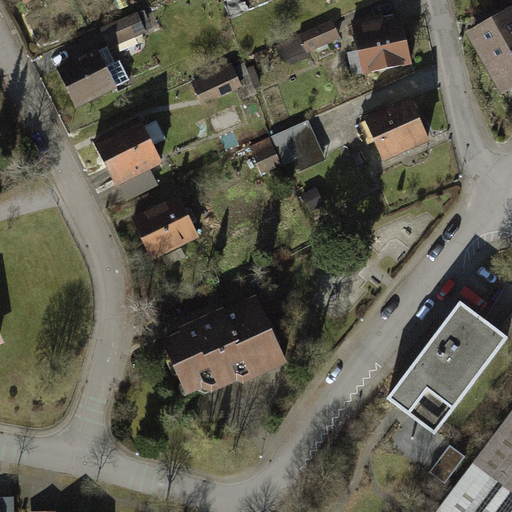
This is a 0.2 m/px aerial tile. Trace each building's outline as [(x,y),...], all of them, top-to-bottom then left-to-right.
[(511,11),(474,33),(494,67),(491,69),(502,90),(511,84),(511,11)] [(137,12),(105,24),(113,46),(145,34),(137,12)] [(331,23),(304,35),(312,53),(339,41),(331,23)] [(408,24),(362,29),(366,72),(413,66),(408,24)] [(113,49),(66,70),(82,107),(129,87),(113,49)] [(234,73),(199,88),(207,106),(241,90),(234,73)] [(415,110),(368,128),(381,161),(427,143),(415,110)] [(311,125),(254,150),(265,174),(296,160),(302,173),(328,162),(311,125)] [(143,126),(101,146),(120,187),(162,167),(143,126)] [(182,201),(139,220),(156,257),(199,238),(182,201)] [(438,436),(511,342),(511,341),(464,304),(390,398),(438,436)] [(262,307),(173,342),(195,398),(284,362),(262,307)] [(511,511),(511,415),(438,511),(511,511)] [(436,471),(446,482),(461,467),(451,456),(436,471)]
